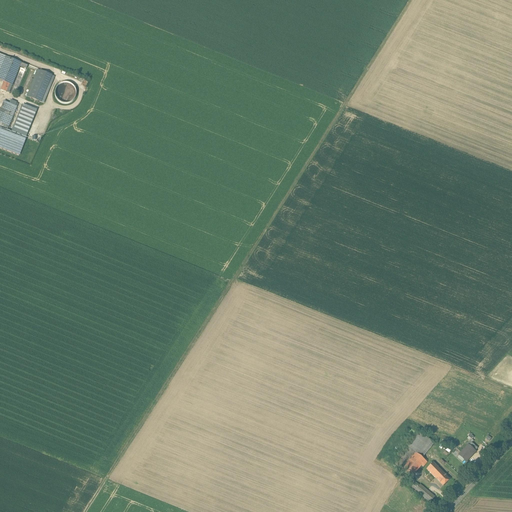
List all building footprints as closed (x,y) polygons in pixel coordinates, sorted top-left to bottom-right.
[(6,57),(0,71),(0,80),(4,82),(9,84),(12,85),(21,63),(6,57)] [(37,69),(27,97),(45,103),(55,75),(37,69)] [(9,84),(4,82),(1,90),(6,92),(9,84)] [(61,87),(58,87),(59,96),(58,96),(58,103),(75,103),(75,83),(61,83),(61,87)] [(4,102),(0,111),(0,122),(2,123),(10,104),(4,102)] [(10,104),(2,123),(9,126),(17,107),(10,104)] [(434,444),(419,432),(407,446),(408,447),(422,459),(434,444)] [(460,453),(469,461),(480,450),(471,442),(460,453)] [(394,463),(411,478),(421,466),(423,468),(427,463),(422,459),(408,447),(394,463)] [(436,460),(428,467),(445,484),(453,478),(436,460)] [(410,487),(430,503),(437,495),(417,479),(410,487)]
